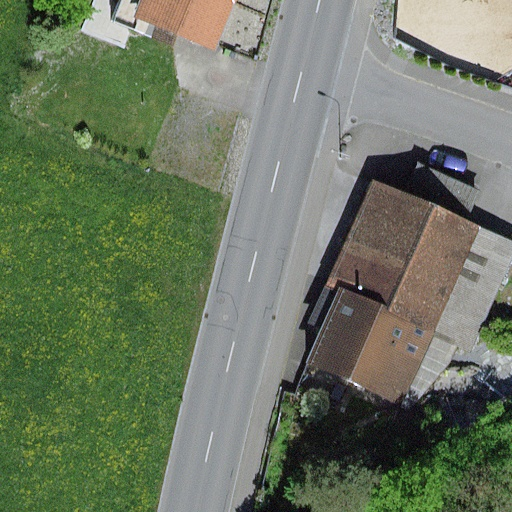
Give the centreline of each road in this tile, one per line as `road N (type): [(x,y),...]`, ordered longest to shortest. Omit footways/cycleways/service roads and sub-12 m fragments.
road 1 (primary): [(199,511),(303,70)]
road 2 (residential): [(303,70),(511,136)]
